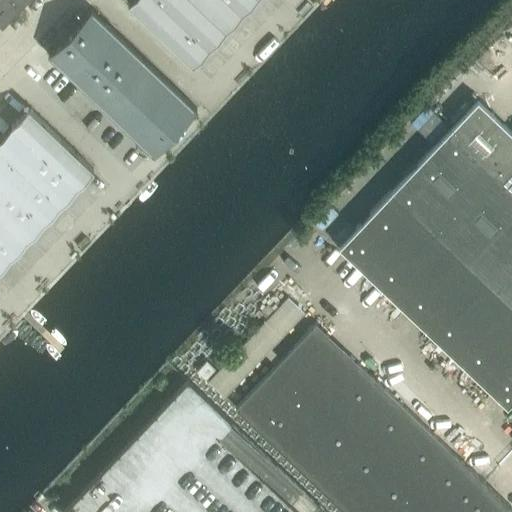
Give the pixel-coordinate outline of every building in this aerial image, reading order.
[(0,0),(0,17),(2,19),(19,0),(0,0)] [(177,15),(161,0),(129,0),(128,2),(160,33),(177,15)] [(190,0),(161,0),(177,15),(190,0)] [(227,28),(196,0),(190,0),(177,15),(210,45),(227,28)] [(243,10),(231,0),(196,0),(227,28),(243,10)] [(252,0),(231,0),(243,10),(252,0)] [(75,80),(119,34),(91,7),(89,9),(91,10),(90,11),(51,52),(50,53),(49,52),(47,53),(64,69),(73,78),(75,80)] [(210,45),(177,15),(160,33),(192,64),(210,45)] [(101,104),(144,58),(119,34),(75,80),(85,90),(98,102),(101,104)] [(125,127),(169,81),(144,58),(101,104),(102,105),(115,117),(125,127)] [(153,151),(193,108),(195,109),(197,107),(169,81),(125,127),(127,129),(136,138),(143,144),(151,152),(153,154),(154,152),(153,151)] [(511,131),(477,99),(451,126),(450,127),(511,185),(511,131)] [(28,106),(11,124),(44,155),(61,137),(28,106)] [(11,124),(0,135),(0,146),(27,172),(44,155),(11,124)] [(511,185),(450,127),(338,245),(507,405),(511,398),(511,185)] [(61,137),(44,155),(76,186),(94,168),(61,137)] [(0,146),(0,179),(11,190),(27,172),(0,146)] [(44,155),(27,172),(60,203),(76,186),(44,155)] [(27,172),(11,190),(43,221),(60,203),(27,172)] [(0,179),(0,201),(11,190),(0,179)] [(11,190),(0,201),(0,212),(27,238),(43,221),(11,190)] [(0,212),(0,245),(10,256),(27,238),(0,212)] [(0,266),(10,256),(0,245),(0,266)] [(225,396),(305,311),(288,295),(208,379),(225,396)] [(346,511),(511,511),(511,507),(316,321),(235,406),(346,511)] [(207,359),(197,369),(203,375),(205,378),(215,367),(213,365),(207,359)] [(62,511),(311,511),(313,510),(317,506),(319,503),(188,378),(62,511)]
